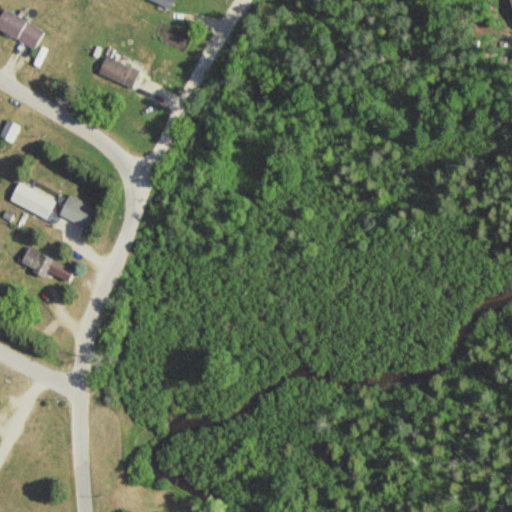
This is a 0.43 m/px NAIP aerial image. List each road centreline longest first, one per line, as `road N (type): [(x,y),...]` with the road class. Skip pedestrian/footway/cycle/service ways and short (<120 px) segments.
road 1 (residential): [(83,511),(79,389),(86,346),(127,240),(134,196),(219,45)]
road 2 (residential): [(134,196),(114,157),(0,87)]
